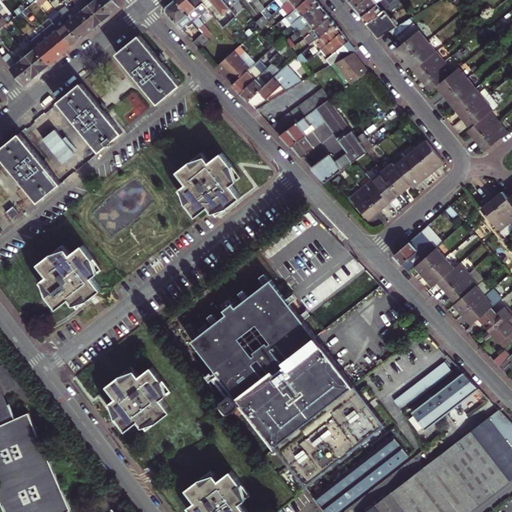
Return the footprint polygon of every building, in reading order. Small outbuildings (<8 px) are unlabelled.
[(90,27),(93,24),(76,4),(73,6),(69,0),(64,4),(86,30),(90,27)] [(76,4),(93,24),(94,25),(98,22),(101,19),(86,0),(77,0),(75,2),(76,4)] [(86,0),(101,19),(105,15),(109,12),(109,11),(99,0),(86,0)] [(99,0),(109,11),(113,8),(117,5),(112,0),(99,0)] [(170,0),(169,1),(165,5),(165,10),(174,20),(185,12),(175,0),(170,0)] [(205,5),(200,0),(175,0),(185,12),(190,18),(201,31),(212,21),(209,18),(207,19),(203,14),(199,9),(205,5)] [(200,0),(205,5),(210,0),(221,14),(215,18),(222,26),(232,18),(236,16),(224,1),(223,0),(200,0)] [(259,0),(255,0),(253,2),(259,10),(264,6),(259,0)] [(285,14),(301,0),(286,0),(282,3),(279,6),(285,14)] [(290,21),(295,17),(315,0),(301,0),(285,14),(284,14),(290,21)] [(319,5),(315,0),(295,17),(302,25),(322,8),(319,5)] [(374,0),(358,0),(352,5),(355,9),(359,13),(374,0)] [(374,0),(359,13),(362,17),(365,21),(389,0),(374,0)] [(399,0),(389,0),(365,21),(371,28),(389,13),(387,11),(399,0)] [(82,34),(86,30),(64,4),(56,11),(78,37),(82,34)] [(20,9),(18,11),(23,18),(31,12),(25,5),(20,9)] [(205,5),(199,9),(203,14),(208,9),(205,5)] [(49,17),(70,43),(74,40),(78,37),(56,11),(53,7),(46,13),(49,17)] [(325,11),(322,8),(302,25),(308,32),(327,15),(325,11)] [(190,18),(185,12),(174,20),(180,27),(190,18)] [(389,13),(371,28),(376,35),(379,33),(387,28),(389,27),(396,23),(389,13)] [(330,18),(327,15),(308,32),(303,36),(309,43),(314,39),(334,22),(330,18)] [(402,43),(397,47),(401,52),(405,57),(420,44),(427,38),(408,15),(396,23),(389,27),(402,43)] [(40,24),(62,50),(67,46),(70,43),(49,17),(40,24)] [(338,27),(334,22),(314,39),(320,47),(324,43),(340,30),(338,27)] [(59,52),(62,50),(40,24),(33,30),(55,56),(59,52)] [(25,29),(28,34),(33,30),(30,25),(25,29)] [(37,45),(35,47),(47,63),(52,59),(55,56),(33,30),(28,34),(37,45)] [(327,46),(322,50),(332,62),(333,61),(348,52),(351,50),(355,48),(347,39),(344,36),(340,30),(324,43),(327,46)] [(207,39),(201,31),(191,39),(198,46),(207,39)] [(156,53),(138,32),(115,51),(157,102),(180,82),(164,63),(156,53)] [(280,35),(271,43),(275,48),(256,65),(252,61),(249,65),(233,79),(231,81),(235,86),(239,90),(263,68),(265,66),(288,45),(284,40),(280,35)] [(44,66),(47,63),(35,47),(32,49),(28,45),(22,38),(17,42),(22,48),(39,68),(40,69),(44,66)] [(427,38),(420,44),(405,57),(410,62),(414,67),(436,49),(427,38)] [(300,51),(293,44),(290,47),(296,55),(300,51)] [(233,47),(214,63),(220,70),(223,68),(226,72),(233,79),(249,65),(233,47)] [(15,55),(19,60),(31,75),(36,71),(39,68),(22,48),(15,55)] [(445,60),(436,49),(414,67),(419,73),(423,78),(445,60)] [(350,81),(366,70),(357,60),(355,57),(356,56),(351,50),(348,52),(333,61),(350,81)] [(2,55),(23,82),(28,78),(31,75),(19,60),(17,63),(7,51),(2,55)] [(431,88),(437,83),(453,70),(445,60),(423,78),(427,83),(431,88)] [(287,88),(301,80),(286,64),(273,76),(269,79),(258,90),(261,93),(265,97),(281,81),(287,88)] [(467,75),(459,65),(453,70),(437,83),(441,89),(445,94),(467,75)] [(273,76),(265,66),(263,68),(265,72),(264,73),(269,79),(273,76)] [(265,72),(263,68),(239,90),(244,95),(248,99),(258,90),(269,79),(264,73),(265,72)] [(476,87),(467,75),(445,94),(450,100),(454,105),(476,87)] [(122,131),(80,81),(57,100),(98,151),(122,131)] [(322,101),(329,96),(321,85),(314,90),(322,101)] [(476,87),(454,105),(458,110),(463,115),(485,97),(476,87)] [(316,105),(322,101),(314,90),(308,94),(316,105)] [(316,105),(308,94),(302,98),(310,109),(316,105)] [(300,127),(308,121),(311,125),(322,118),(345,150),(334,158),(341,168),(349,162),(361,153),(372,145),(372,144),(361,130),(356,133),(337,107),(329,96),(322,101),(316,105),(310,109),(304,114),(298,117),(293,121),(287,126),(282,129),(278,132),(288,143),(290,145),(300,155),(312,144),(301,133),(303,132),(300,127)] [(493,107),(485,97),(463,115),(467,120),(471,125),(490,110),(493,107)] [(310,109),(302,98),(296,103),(304,114),(310,109)] [(304,114),(296,103),(290,107),(298,117),(304,114)] [(298,117),(290,107),(285,111),(293,121),(298,117)] [(476,139),(498,120),(490,110),(471,125),(468,128),(472,134),(476,139)] [(293,121),(285,111),(279,115),(287,126),(293,121)] [(287,126),(279,115),(274,119),(282,129),(287,126)] [(282,129),(274,119),(269,122),(278,132),(282,129)] [(484,148),(493,141),(507,130),(498,120),(476,139),(481,144),(484,148)] [(308,121),(300,127),(303,132),(311,125),(308,121)] [(20,131),(9,140),(0,147),(0,153),(39,201),(62,181),(20,131)] [(424,138),(413,147),(431,169),(436,165),(442,160),(434,151),(424,138)] [(401,157),(420,180),(425,175),(431,169),(413,147),(401,157)] [(187,159),(174,169),(184,182),(178,187),(187,198),(184,201),(185,203),(194,213),(205,204),(211,210),(223,200),(226,204),(236,196),(238,194),(228,181),(234,177),(224,165),(228,161),(219,150),(207,160),(201,153),(190,163),(187,159)] [(338,170),(341,168),(334,158),(329,150),(309,165),(317,173),(324,181),(338,170)] [(401,157),(390,166),(407,186),(409,188),(414,185),(420,180),(401,157)] [(378,173),(397,195),(402,191),(407,186),(390,166),(388,164),(378,173)] [(378,173),(367,182),(386,204),(391,200),(397,195),(378,173)] [(367,182),(357,191),(375,213),(381,208),(386,204),(367,182)] [(511,202),(505,194),(500,187),(494,191),(489,195),(506,218),(511,224),(511,202)] [(347,200),(366,222),(371,217),(375,213),(357,191),(347,200)] [(484,199),(478,204),(501,233),(511,224),(506,218),(489,195),(484,199)] [(13,219),(21,213),(16,207),(15,206),(7,212),(13,219)] [(420,230),(393,254),(399,259),(400,261),(428,238),(420,230)] [(400,261),(409,271),(415,265),(436,247),(428,238),(400,261)] [(36,262),(46,274),(40,279),(49,291),(46,294),(49,298),(50,299),(56,306),(68,296),(73,302),(85,293),(88,296),(94,291),(97,289),(100,287),(90,274),(95,270),(85,258),(89,255),(80,243),(67,253),(63,247),(51,256),(48,253),(36,262)] [(437,246),(436,247),(415,265),(420,271),(425,275),(446,256),(437,246)] [(429,280),(434,285),(439,281),(455,266),(446,256),(425,275),(429,280)] [(469,270),(461,261),(455,266),(439,281),(444,286),(448,290),(469,270)] [(479,280),(469,270),(448,290),(452,295),(457,300),(477,282),(479,280)] [(236,395),(270,369),(272,372),(285,363),(282,359),(300,345),(315,333),(283,293),(270,276),(235,303),(232,299),(223,307),(226,311),(191,338),(215,369),(211,371),(210,369),(205,373),(209,379),(212,376),(225,394),(231,390),(236,395)] [(460,307),(464,311),(486,291),(477,282),(457,300),(455,302),(460,307)] [(493,285),(486,291),(464,311),(469,316),(474,322),(479,317),(491,307),(503,296),(493,285)] [(504,305),(496,312),(491,307),(479,317),(484,322),(489,327),(483,332),(487,337),(493,331),(496,328),(507,318),(511,313),(511,309),(510,311),(504,305)] [(511,323),(507,318),(496,328),(493,331),(498,337),(501,340),(502,339),(505,336),(509,339),(511,336),(511,332),(511,331),(511,330),(511,323)] [(300,345),(282,359),(285,363),(272,372),(270,369),(236,395),(241,402),(273,444),(333,397),(353,382),(333,357),(315,333),(300,345)] [(503,348),(492,358),(505,371),(511,364),(511,351),(509,355),(503,348)] [(392,399),(400,408),(449,368),(441,358),(392,399)] [(121,377),(117,373),(105,382),(115,395),(109,399),(118,411),(114,414),(118,419),(121,424),(124,427),(137,417),(142,423),(154,414),(156,417),(168,408),(159,396),(164,392),(155,379),(159,376),(150,364),(137,374),(132,368),(121,377)] [(461,370),(432,393),(446,411),(477,386),(461,370)] [(333,397),(273,444),(274,445),(304,483),(306,487),(386,424),(367,399),(353,382),(333,397)] [(0,502),(1,506),(3,511),(63,511),(69,509),(27,412),(13,418),(0,387),(0,386),(0,502)] [(231,410),(237,405),(241,402),(236,395),(231,390),(225,394),(220,398),(221,399),(222,400),(221,401),(220,402),(226,409),(227,409),(228,409),(230,409),(231,410)] [(446,411),(432,393),(411,410),(425,428),(446,411)] [(240,409),(237,405),(231,410),(234,414),(240,409)] [(511,422),(498,408),(486,418),(455,445),(373,511),(471,511),(511,478),(511,422)] [(394,434),(314,497),(326,511),(336,511),(408,453),(394,434)] [(214,472),(202,481),(199,477),(187,487),(197,499),(191,504),(196,511),(249,511),(247,509),(241,501),(246,496),(238,485),(237,484),(241,480),(231,468),(219,478),(214,472)]
